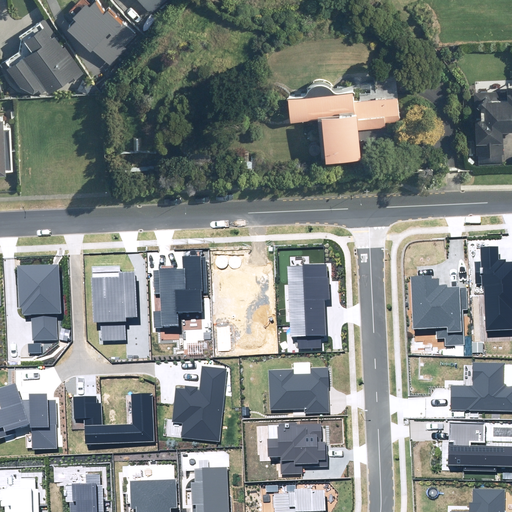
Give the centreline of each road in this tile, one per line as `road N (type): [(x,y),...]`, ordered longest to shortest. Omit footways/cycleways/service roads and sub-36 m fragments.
road 1 (tertiary): [(370,207),(0,224)]
road 2 (residential): [(380,511),(370,207)]
road 3 (unknown): [(79,221),(81,369)]
road 4 (tertiary): [(511,202),(370,207)]
